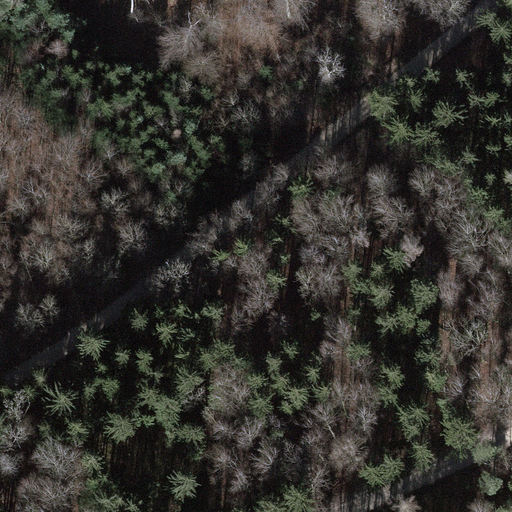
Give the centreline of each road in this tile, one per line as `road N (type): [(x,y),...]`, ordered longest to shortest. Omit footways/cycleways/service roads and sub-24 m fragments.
road 1 (track): [(488,0),(87,321),(0,374)]
road 2 (track): [(511,435),(347,511)]
